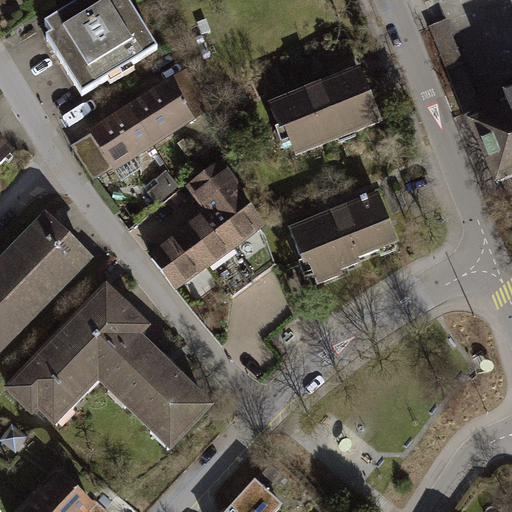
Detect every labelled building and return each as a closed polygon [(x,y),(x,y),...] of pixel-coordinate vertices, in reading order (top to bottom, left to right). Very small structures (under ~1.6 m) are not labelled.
[(156,51),(123,0),(86,0),(46,26),(53,37),(47,40),(84,98),(156,51)] [(483,108),(447,20),(434,25),(430,27),(464,115),(483,108)] [(388,124),(366,69),(272,106),(285,139),(290,137),(299,159),(388,124)] [(213,110),(186,70),(132,106),(159,147),(213,110)] [(511,94),(506,98),(511,112),(475,127),(498,183),(511,176),(511,94)] [(159,147),(132,106),(92,133),(94,136),(74,149),(96,182),(116,169),(124,180),(143,168),(138,161),(159,147)] [(0,176),(20,156),(0,136),(0,176)] [(270,226),(225,166),(191,191),(205,210),(177,230),(181,235),(154,255),(181,292),(265,230),(270,226)] [(151,195),(159,206),(183,188),(170,172),(157,182),(161,187),(151,195)] [(404,244),(384,194),(292,232),(305,263),(301,265),(306,278),(316,274),(321,288),(348,277),(347,274),(366,266),(364,261),(404,244)] [(0,352),(94,257),(45,210),(0,255),(0,352)] [(63,336),(99,372),(135,336),(144,327),(107,291),(63,336)] [(99,372),(63,336),(8,391),(32,414),(39,407),(53,421),(99,372)] [(135,336),(99,372),(173,444),(209,408),(135,336)] [(92,505),(63,478),(40,502),(50,511),(105,511),(94,502),(92,505)] [(285,511),(264,491),(244,511),(285,511)] [(50,511),(40,502),(29,511),(50,511)]
